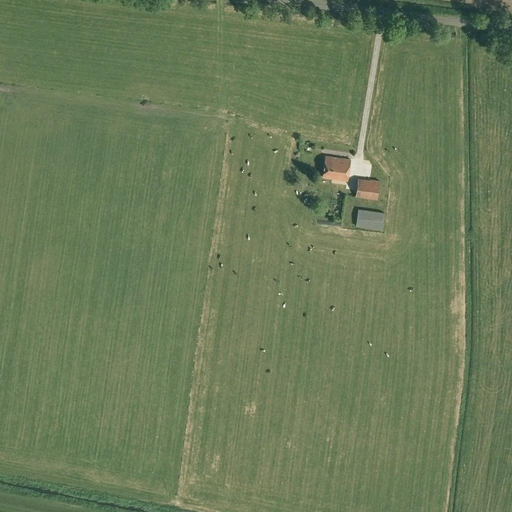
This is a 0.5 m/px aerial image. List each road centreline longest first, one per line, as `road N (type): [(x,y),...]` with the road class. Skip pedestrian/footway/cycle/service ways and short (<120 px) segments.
road 1 (unclassified): [(511,29),(278,0)]
road 2 (unknown): [(375,12),(354,161)]
